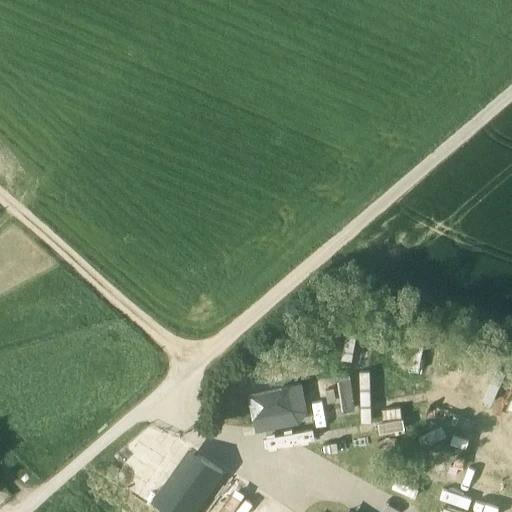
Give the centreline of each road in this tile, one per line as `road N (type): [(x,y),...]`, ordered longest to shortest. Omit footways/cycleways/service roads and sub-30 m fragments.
road 1 (track): [(23,511),(191,358),(511,92)]
road 2 (track): [(376,511),(242,462),(135,409)]
road 3 (track): [(191,358),(0,193)]
road 4 (track): [(511,323),(326,253)]
